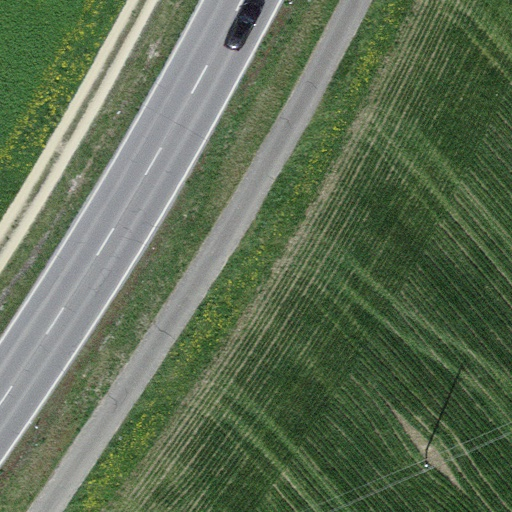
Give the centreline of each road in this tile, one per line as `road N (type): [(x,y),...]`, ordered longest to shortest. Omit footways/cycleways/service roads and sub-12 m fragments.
road 1 (track): [(360,0),(205,267),(46,511)]
road 2 (secondary): [(0,400),(134,195),(242,0)]
road 3 (track): [(140,0),(0,246)]
